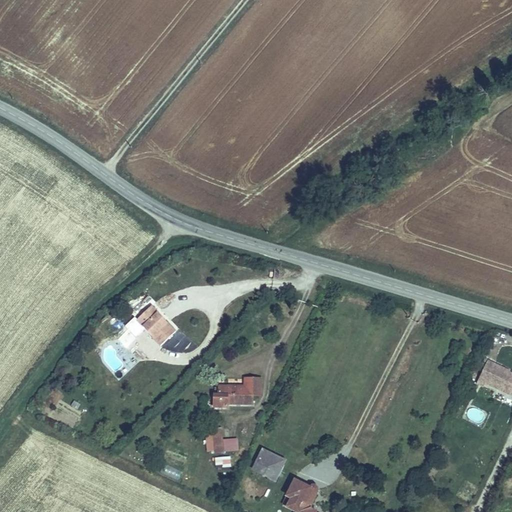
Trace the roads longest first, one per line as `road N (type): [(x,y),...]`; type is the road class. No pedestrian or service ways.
road 1 (tertiary): [(511,320),(178,220),(0,107)]
road 2 (track): [(178,220),(71,320),(0,426)]
road 3 (track): [(104,173),(245,0)]
